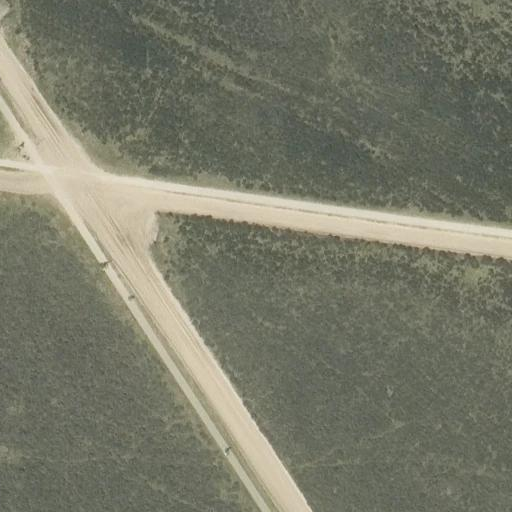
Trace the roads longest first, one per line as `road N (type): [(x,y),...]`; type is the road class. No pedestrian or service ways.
road 1 (track): [(83,190),(511,249)]
road 2 (track): [(83,190),(292,511)]
road 3 (track): [(0,63),(83,190)]
